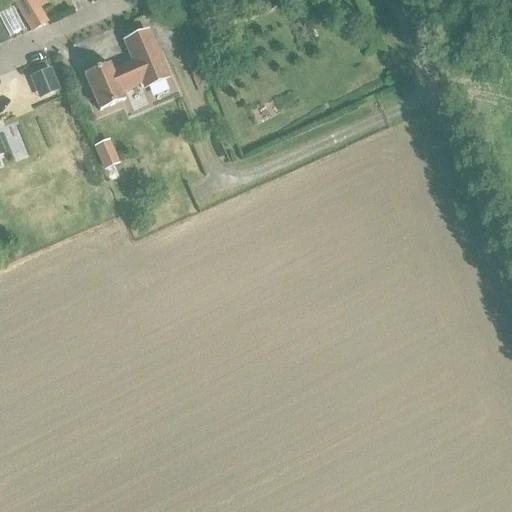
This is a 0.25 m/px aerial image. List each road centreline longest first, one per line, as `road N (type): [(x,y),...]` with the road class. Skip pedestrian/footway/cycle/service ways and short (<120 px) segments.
road 1 (unclassified): [(511,266),(389,0)]
road 2 (residential): [(0,58),(127,1)]
